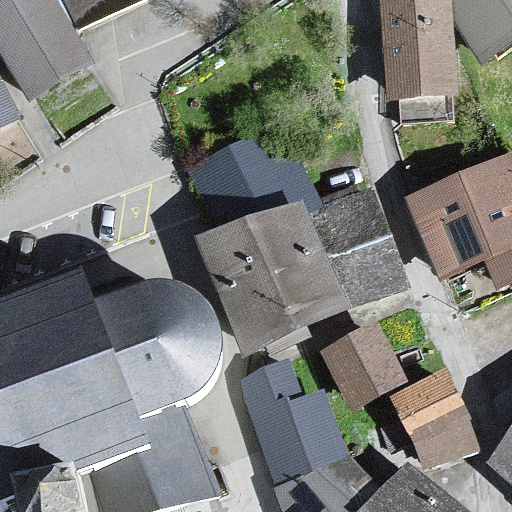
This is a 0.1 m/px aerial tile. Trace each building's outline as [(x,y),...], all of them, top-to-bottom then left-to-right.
[(37,0),(0,0),(0,89),(11,109),(77,72),(37,0)] [(114,0),(49,0),(62,26),(114,0)] [(432,0),(371,0),(374,96),(437,94),(432,0)] [(511,25),(511,0),(441,0),(475,50),(511,25)] [(511,285),(511,159),(408,202),(442,281),(485,261),(498,292),(511,285)] [(283,202),(176,242),(223,364),(329,324),(283,202)] [(175,321),(154,307),(107,301),(65,317),(56,295),(0,316),(0,511),(130,511),(202,485),(172,407),(186,381),(188,364),(186,343),(175,321)] [(361,323),(304,350),(334,414),(390,387),(361,323)] [(272,361),(223,378),(262,511),(321,511),(353,479),(329,458),(302,391),(286,395),(272,361)] [(388,401),(418,470),(473,447),(443,378),(388,401)] [(511,431),(489,457),(511,476),(511,431)] [(453,511),(392,462),(341,511),(453,511)]
